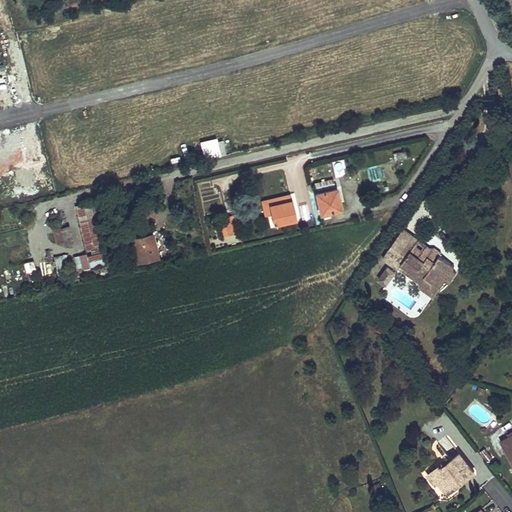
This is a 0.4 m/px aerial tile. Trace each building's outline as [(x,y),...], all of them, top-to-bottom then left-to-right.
[(203,157),(220,155),(218,137),(201,140),(203,157)] [(394,159),(407,157),(406,151),(393,152),(394,159)] [(160,173),(137,177),(139,189),(162,184),(160,173)] [(335,186),(333,178),(314,182),(316,191),(335,186)] [(342,208),(337,188),(316,193),(321,213),(342,208)] [(104,212),(100,194),(89,197),(91,202),(94,215),(104,212)] [(292,200),(291,194),(262,201),(265,215),(271,214),(269,205),(292,200)] [(296,219),(292,200),(269,205),(271,214),(274,223),(296,219)] [(240,232),(235,214),(224,216),(228,234),(240,232)] [(55,246),(72,246),(72,227),(54,227),(55,246)] [(158,255),(152,233),(131,238),(137,260),(158,255)] [(415,244),(406,238),(395,255),(404,260),(426,275),(428,274),(442,284),(457,262),(434,247),(428,256),(414,247),(416,244),(415,244)] [(430,248),(418,240),(415,244),(416,244),(414,247),(428,256),(434,247),(430,248)] [(426,275),(404,260),(401,265),(423,280),(426,275)] [(26,263),(27,272),(36,270),(34,262),(26,263)] [(380,281),(387,285),(394,274),(387,270),(380,281)] [(486,388),(479,386),(477,392),(484,394),(486,388)] [(511,435),(502,441),(511,459),(511,435)] [(450,458),(459,451),(447,436),(439,442),(450,458)] [(491,457),(485,449),(481,453),(487,461),(491,457)] [(475,472),(460,453),(445,466),(443,463),(429,475),(435,483),(441,483),(446,490),(454,483),(457,486),(475,472)] [(454,483),(446,490),(448,493),(457,486),(454,483)]
